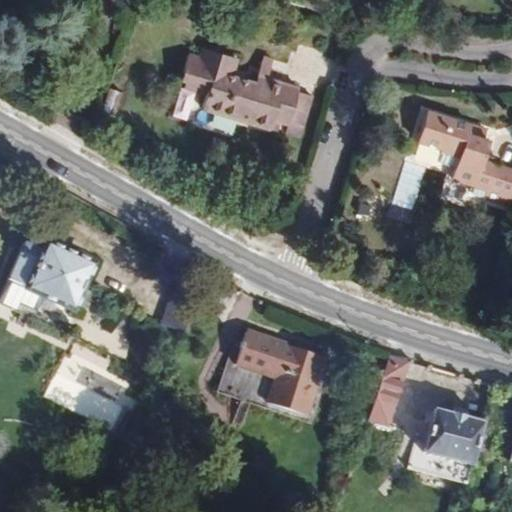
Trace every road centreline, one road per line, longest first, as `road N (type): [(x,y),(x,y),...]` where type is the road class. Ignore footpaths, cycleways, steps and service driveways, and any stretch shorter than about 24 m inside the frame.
road 1 (residential): [(292,287),(363,69),(511,81)]
road 2 (primary): [(0,129),(292,287)]
road 3 (primary): [(292,287),(367,321),(511,364)]
